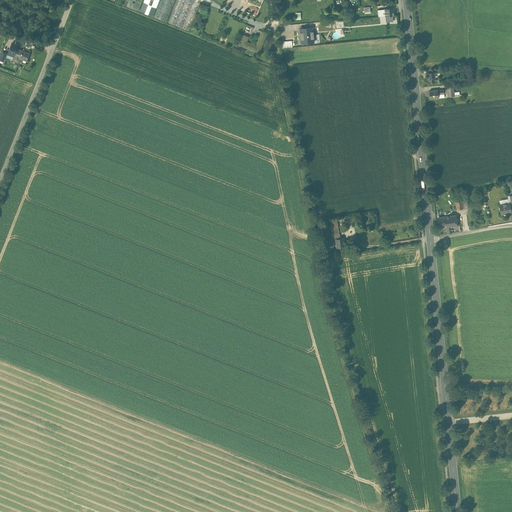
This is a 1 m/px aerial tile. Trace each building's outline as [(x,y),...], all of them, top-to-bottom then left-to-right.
[(142,0),(128,0),(126,6),(138,10),(142,0)] [(144,0),(140,11),(152,16),(158,0),(144,0)] [(174,0),(160,0),(154,17),(166,21),(174,0)] [(200,2),(193,0),(177,0),(168,22),(189,30),(200,2)] [(393,8),(384,9),(377,10),(378,13),(385,13),(385,16),(394,15),(393,8)] [(312,27),(303,28),(302,27),(300,27),(298,29),(299,31),(300,32),(301,40),(300,41),(300,43),(302,45),(304,45),(305,43),(314,42),(312,27)] [(259,37),(256,45),(247,42),(249,37),(243,35),(239,45),(259,53),(265,39),(259,37)] [(20,59),(27,61),(30,53),(17,48),(18,45),(12,43),(8,54),(14,56),(12,60),(18,62),(20,59)] [(434,72),(427,73),(428,82),(435,81),(438,81),(438,77),(437,77),(436,72),(434,72)] [(437,90),(429,91),(430,99),(444,97),(443,90),(437,90)] [(509,203),(500,205),(501,214),(511,212),(509,203)] [(456,215),(439,218),(440,228),(447,227),(448,233),(452,233),(451,227),(457,226),(456,215)] [(338,224),(332,225),(334,238),(335,238),(335,239),(340,238),(340,237),(339,234),(338,224)] [(340,238),(335,239),(337,248),(345,247),(343,238),(340,238)]
